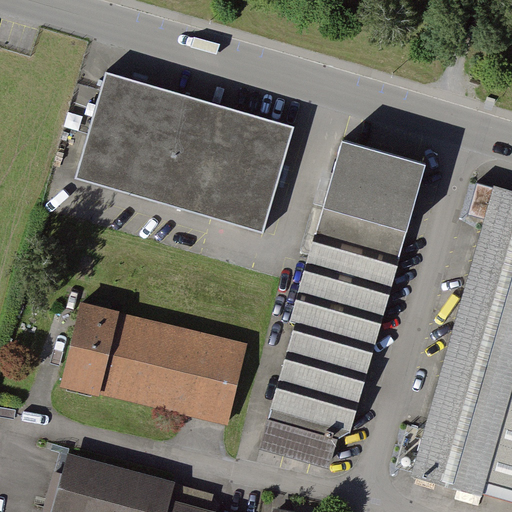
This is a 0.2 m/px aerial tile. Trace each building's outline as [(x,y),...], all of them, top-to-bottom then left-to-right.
[(296,128),(104,73),(73,180),(265,235),(265,233),(280,182),(283,169),(296,128)] [(427,158),(344,134),(259,450),(328,469),(336,439),(354,444),(427,158)] [(511,184),(492,179),(410,469),(511,497),(511,184)] [(250,342),(79,305),(60,391),(231,428),(250,342)] [(175,487),(70,458),(54,511),(190,511),(169,506),(175,487)]
